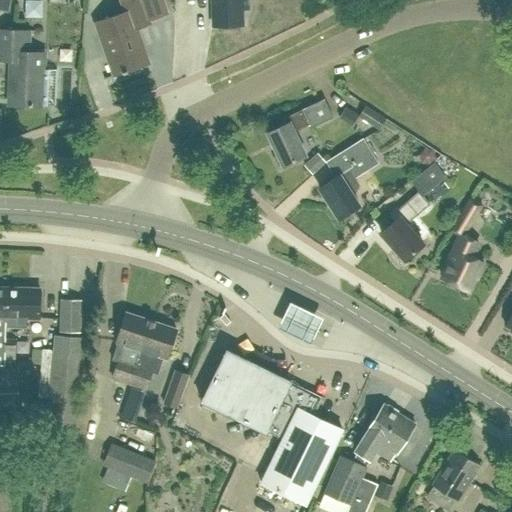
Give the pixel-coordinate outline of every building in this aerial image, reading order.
[(0,0),(0,8),(9,10),(11,0),(0,0)] [(44,1),(25,0),(25,18),(43,19),(44,1)] [(112,77),(150,63),(138,29),(152,24),(150,18),(168,12),(163,0),(124,0),(120,1),(124,11),(93,22),(112,77)] [(244,10),(250,9),(249,0),(210,0),(211,27),(244,26),(244,10)] [(55,106),(56,70),(44,69),(45,53),(28,52),(29,31),(0,29),(0,59),(10,60),(8,105),(43,106),(43,105),(55,106)] [(511,101),(453,93),(451,106),(511,114),(511,117),(511,119),(511,118),(511,101)] [(309,129),(332,118),(324,99),(281,119),(284,125),(267,133),(283,166),(305,155),(294,131),(308,125),(309,129)] [(423,101),(411,110),(427,132),(440,123),(423,101)] [(378,130),(385,121),(365,107),(358,117),(378,130)] [(359,184),(354,177),(358,175),(358,176),(370,168),(379,163),(364,138),(355,144),(326,162),(334,178),(319,188),(338,218),(359,205),(351,193),(358,188),(359,184)] [(304,165),(312,174),(326,162),(318,153),(304,165)] [(404,260),(423,244),(405,224),(428,203),(421,196),(443,176),(431,163),(411,181),(419,189),(390,216),(394,221),(381,233),(404,260)] [(477,278),(484,263),(471,257),(478,243),(463,236),(478,204),(467,198),(451,231),(460,235),(447,263),(448,264),(442,278),(468,291),(475,277),(477,278)] [(5,326),(26,327),(26,317),(39,318),(40,289),(6,288),(5,326)] [(61,299),(60,332),(61,332),(60,336),(54,335),(45,447),(74,449),(84,338),(78,337),(79,332),(80,332),(81,300),(61,299)] [(323,318),(290,301),(278,327),(310,343),(323,318)] [(130,384),(151,321),(126,312),(116,342),(118,342),(112,359),(119,362),(113,379),(130,384)] [(151,321),(130,384),(146,390),(152,370),(158,371),(162,357),(166,358),(176,329),(151,321)] [(265,433),(266,431),(273,417),(292,381),(226,349),(201,401),(265,433)] [(14,375),(15,365),(4,364),(0,364),(0,408),(19,409),(17,375),(14,375)] [(177,409),(189,375),(174,370),(162,404),(177,409)] [(323,396),(292,381),(273,417),(266,431),(282,439),(260,482),(306,504),(342,430),(313,416),(323,396)] [(369,460),(375,451),(398,413),(384,404),(354,450),(357,451),(369,459),(369,460)] [(398,413),(375,451),(390,461),(396,452),(396,453),(415,424),(398,413)] [(146,483),(155,461),(111,443),(102,466),(146,483)] [(457,500),(480,465),(454,449),(432,485),(457,500)] [(362,477),(369,459),(357,451),(353,461),(340,456),(324,493),(337,499),(349,504),(345,511),(365,511),(373,494),(377,484),(362,477)] [(56,461),(56,460),(33,460),(32,511),(55,511),(56,482),(64,482),(64,461),(56,461)] [(377,484),(373,494),(387,500),(392,488),(378,482),(377,484)]
